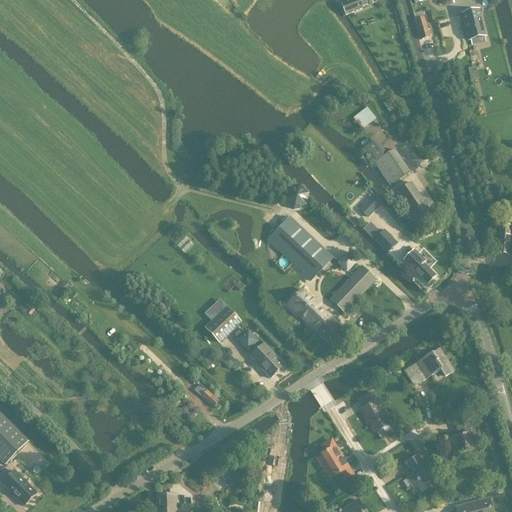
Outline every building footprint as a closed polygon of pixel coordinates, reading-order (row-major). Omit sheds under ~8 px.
[(346,16),(362,10),(358,0),(351,0),(341,4),(346,16)] [(479,10),(461,15),(468,42),(470,41),(472,46),(478,44),(477,40),(486,37),(479,10)] [(421,13),(414,14),(421,40),(427,38),(429,38),(423,12),(421,13)] [(388,100),(382,104),(389,114),(394,110),(388,100)] [(367,108),(353,119),(362,131),(376,120),(367,108)] [(387,155),(374,164),(389,187),(409,174),(394,150),(387,155)] [(400,191),(397,193),(408,210),(402,215),(406,221),(412,216),(416,223),(431,214),(411,184),(400,191)] [(379,205),(373,199),(360,212),(366,217),(379,205)] [(332,258),(290,218),(268,242),(310,281),(332,258)] [(499,227),(497,255),(508,256),(508,254),(511,254),(511,227),(510,228),(499,227)] [(385,231),(374,241),(387,254),(398,244),(385,231)] [(406,262),(428,284),(435,277),(423,264),(425,262),(416,252),(415,253),(409,247),(405,252),(410,257),(406,262)] [(354,260),(348,254),(338,264),(344,270),(354,260)] [(374,281),(361,268),(330,300),(344,313),(374,281)] [(234,287),(241,293),(246,288),(239,282),(234,287)] [(293,300),(288,305),(330,346),(344,332),(302,291),(293,300)] [(26,313),(31,316),(36,310),(32,307),(26,313)] [(219,343),(241,323),(228,308),(205,328),(219,343)] [(238,341),(247,351),(257,342),(248,332),(238,341)] [(269,379),(283,367),(263,345),(249,358),(269,379)] [(439,351),(406,372),(415,387),(441,371),(445,378),(453,373),(439,351)] [(230,356),(222,363),(229,370),(237,364),(230,356)] [(218,402),(206,391),(201,397),(213,408),(218,402)] [(372,394),(361,401),(366,408),(361,410),(376,434),(389,426),(375,403),(377,401),(372,394)] [(0,415),(0,462),(5,467),(28,444),(0,415)] [(460,437),(448,440),(452,457),(466,453),(465,451),(474,449),(472,441),(477,440),(473,423),(457,427),(460,437)] [(326,454),(322,456),(335,477),(340,475),(344,481),(354,475),(344,459),(343,460),(331,442),(322,447),(326,454)] [(418,457),(406,464),(413,475),(407,479),(415,492),(427,484),(431,491),(437,487),(418,457)] [(1,485),(24,507),(37,495),(14,472),(1,485)] [(443,498),(439,499),(440,505),(450,502),(448,494),(443,495),(443,498)] [(192,511),(176,511),(176,497),(156,497),(156,511),(192,511)] [(492,511),(489,500),(456,508),(456,511),(492,511)] [(364,511),(358,502),(341,511),(364,511)]
